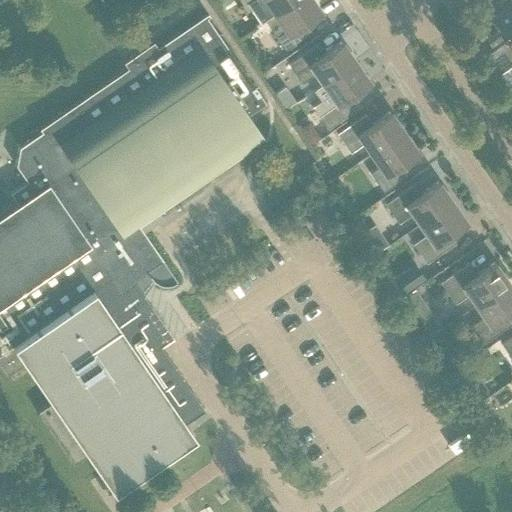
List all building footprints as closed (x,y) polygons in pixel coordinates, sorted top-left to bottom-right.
[(243,0),(259,23),(273,14),(292,0),(243,0)] [(312,0),(292,0),(273,14),(281,26),(272,32),(284,49),(309,32),(303,22),(320,10),(312,0)] [(511,5),(508,0),(502,0),(497,4),(501,9),(490,17),(511,48),(511,5)] [(16,203),(0,214),(0,365),(6,374),(23,363),(50,402),(36,411),(72,463),(86,454),(112,492),(193,438),(184,424),(204,411),(161,347),(174,339),(132,279),(145,270),(147,273),(151,280),(154,282),(159,284),(163,284),(168,284),(172,283),(176,280),(164,262),(143,232),(138,224),(158,211),(232,159),(233,160),(264,138),(247,114),(264,102),(253,86),(253,85),(249,79),(248,79),(205,17),(208,15),(206,12),(156,47),(152,41),(123,61),(127,67),(39,128),(41,131),(19,147),(15,164),(26,180),(9,192),(16,203)] [(491,47),(502,39),(495,30),(484,37),(491,47)] [(321,84),(354,60),(341,40),(323,53),(317,43),(288,63),(301,82),(314,73),(321,84)] [(354,60),(321,84),(328,94),(311,106),(327,128),(360,105),(351,92),(368,80),(354,60)] [(369,153),(403,130),(389,110),(372,122),(365,112),(336,133),(349,152),(362,143),(369,153)] [(320,137),(308,119),(297,127),(309,144),(320,137)] [(403,130),(369,153),(378,165),(369,172),(382,191),(407,174),(399,162),(417,150),(403,130)] [(418,223),(451,200),(437,180),(420,192),(413,183),(384,203),(398,222),(411,213),(418,223)] [(451,200),(418,223),(425,234),(412,243),(425,262),(454,242),(448,232),(465,220),(451,200)] [(143,232),(163,218),(158,211),(138,224),(143,232)] [(474,305),(507,281),(494,261),(476,273),(468,261),(439,282),(454,303),(467,294),(474,305)] [(414,263),(393,278),(403,293),(424,279),(414,263)] [(511,287),(507,281),(474,305),(482,317),(469,325),(482,343),(511,323),(504,313),(511,307),(511,287)] [(412,309),(423,302),(414,288),(403,295),(412,309)] [(511,334),(501,343),(511,358),(511,334)] [(488,391),(479,376),(467,383),(476,398),(488,391)]
